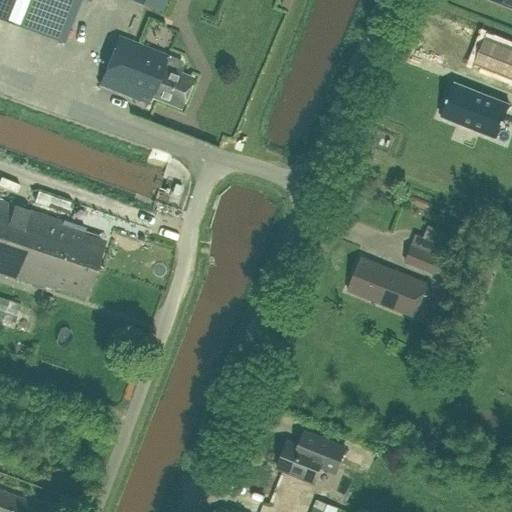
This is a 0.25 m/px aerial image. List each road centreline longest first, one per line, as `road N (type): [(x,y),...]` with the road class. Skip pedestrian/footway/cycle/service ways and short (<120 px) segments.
road 1 (residential): [(91,511),(201,192),(225,165),(241,164),(309,191)]
road 2 (tertiary): [(184,511),(309,191)]
road 3 (tertiary): [(309,191),(385,0)]
